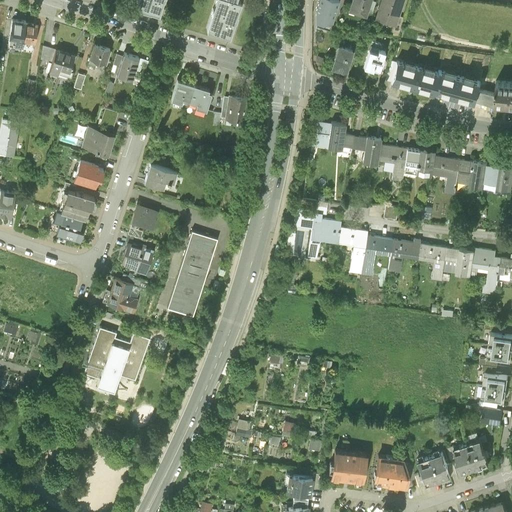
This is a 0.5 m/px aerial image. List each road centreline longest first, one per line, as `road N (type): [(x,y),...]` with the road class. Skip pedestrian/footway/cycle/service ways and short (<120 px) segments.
road 1 (residential): [(53,0),(279,73)]
road 2 (residential): [(296,77),(430,117),(511,131)]
road 3 (secondary): [(251,257),(264,242),(296,77)]
road 4 (secondary): [(279,73),(251,257)]
road 5 (secondary): [(197,406),(251,257)]
road 6 (residential): [(93,266),(138,125)]
road 7 (secondary): [(197,406),(140,511)]
